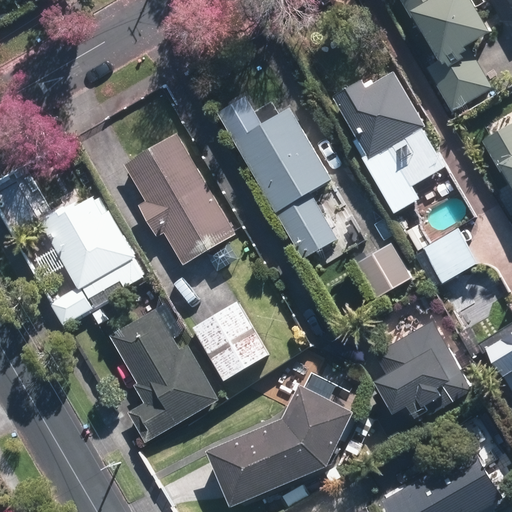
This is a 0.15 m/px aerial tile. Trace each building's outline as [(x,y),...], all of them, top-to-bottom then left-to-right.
[(493,34),(473,0),(402,0),(423,34),(425,32),(442,61),(428,70),(453,114),(495,90),(470,48),(493,34)] [(355,142),(397,214),(423,199),(416,187),(447,169),(424,129),(428,127),(397,73),(369,89),(364,81),(336,97),(360,139),(355,142)] [(221,114),(306,261),(340,240),(314,194),(335,181),(293,108),(283,115),(275,103),(258,113),(249,98),(221,114)] [(511,126),(485,142),(511,185),(511,184),(511,126)] [(239,234),(180,133),(127,165),(148,202),(141,206),(160,238),(167,234),(186,266),(239,234)] [(80,286),(82,290),(86,287),(93,299),(125,281),(128,287),(146,277),(136,259),(137,258),(111,211),(105,215),(96,199),(82,206),(80,203),(44,223),(80,286)] [(410,232),(420,250),(431,244),(421,225),(410,232)] [(445,282),(480,263),(461,228),(426,247),(427,250),(418,255),(435,286),(444,281),(445,282)] [(377,299),(415,277),(395,243),(358,265),(377,299)] [(82,290),(80,286),(53,303),(66,325),(93,309),(82,290)] [(271,354),(241,302),(196,328),(226,380),(271,354)] [(148,443),(223,400),(190,345),(184,349),(160,308),(112,336),(140,384),(136,386),(147,403),(130,412),(148,443)] [(101,324),(109,320),(104,310),(96,314),(101,324)] [(422,417),(431,412),(432,415),(474,390),(435,321),(378,355),(390,376),(378,383),(383,392),(376,397),(387,415),(381,418),(392,438),(423,420),(422,417)] [(470,328),(461,333),(474,357),(483,352),(470,328)] [(489,348),(511,386),(511,335),(505,340),(504,339),(489,348)] [(234,508),(330,467),(330,466),(358,413),(303,386),(286,420),(211,452),(234,508)] [(367,414),(375,396),(364,391),(356,409),(367,414)] [(473,451),(471,448),(437,467),(439,470),(384,501),(390,511),(482,511),(506,499),(477,448),(473,451)] [(328,487),(344,477),(339,468),(322,478),(328,487)] [(373,511),(368,502),(348,511),(373,511)]
